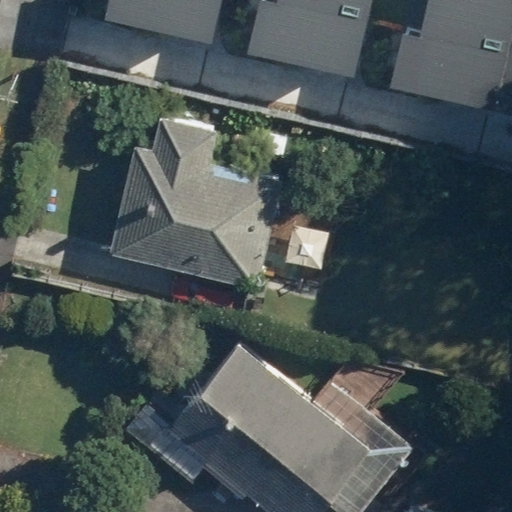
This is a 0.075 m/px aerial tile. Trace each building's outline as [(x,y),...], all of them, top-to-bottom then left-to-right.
[(111,0),(105,26),(214,53),(226,0),(111,0)] [(263,0),(249,59),(358,86),(379,0),(263,0)] [(511,0),(407,0),(384,91),(511,124),(511,0)] [(155,112),(147,146),(129,142),(104,247),(250,281),(274,176),(200,159),(208,125),(155,112)] [(312,511),(365,445),(232,341),(164,427),(271,511),(312,511)] [(450,511),(402,501),(399,511),(450,511)]
